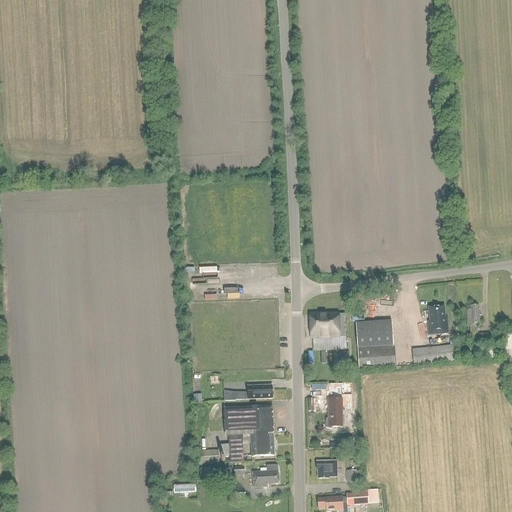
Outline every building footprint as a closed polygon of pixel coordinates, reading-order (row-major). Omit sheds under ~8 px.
[(448,334),(447,318),(444,319),(444,307),(428,309),(429,321),(427,321),(428,336),(448,334)] [(488,344),(487,334),(477,335),(476,326),(480,326),(480,316),(478,316),(478,307),(471,307),(471,310),(466,310),(467,327),(470,327),(470,335),(469,335),(469,345),(488,344)] [(345,337),(344,314),(309,316),(310,338),(345,337)] [(358,368),(395,366),(394,348),(393,348),(392,322),(356,324),(358,368)] [(456,361),(454,346),(412,350),(413,365),(456,361)] [(473,356),(473,349),(458,349),(458,360),(463,360),(463,356),(473,356)] [(349,371),(349,352),(339,353),(339,371),(349,371)] [(350,396),(350,384),(340,384),(340,396),(350,396)] [(247,389),(247,400),(271,399),(271,387),(253,387),(253,389),(247,389)] [(341,399),(327,399),(327,419),(325,419),(324,428),(328,429),(331,429),(331,427),(342,427),(341,399)] [(223,410),(224,434),(273,432),(271,408),(223,410)] [(251,457),(274,456),(273,432),(224,434),(224,438),(225,437),(227,441),(227,445),(217,446),(218,451),(198,452),(199,466),(219,464),(219,458),(228,457),(228,464),(242,464),(241,438),(250,438),(251,457)] [(336,479),(336,462),(316,462),(316,472),(317,472),(317,479),(328,479),(336,479)] [(234,476),(245,476),(244,467),(234,468),(234,476)] [(199,469),(200,477),(220,476),(219,468),(199,469)] [(277,468),(272,468),(266,468),(266,473),(251,473),(252,489),(267,488),(267,485),(278,484),(277,468)] [(355,484),(355,472),(346,472),(345,484),(355,484)] [(198,492),(198,484),(175,485),(175,492),(198,492)] [(324,499),(316,500),(317,510),(325,510),(324,511),(348,511),(348,509),(346,509),(346,504),(352,504),(352,506),(367,506),(377,505),(376,492),(366,493),(366,494),(355,495),(345,495),(345,499),(340,499),(340,498),(324,499)]
